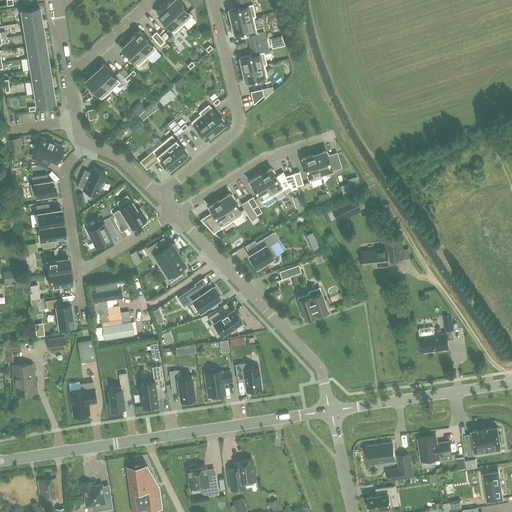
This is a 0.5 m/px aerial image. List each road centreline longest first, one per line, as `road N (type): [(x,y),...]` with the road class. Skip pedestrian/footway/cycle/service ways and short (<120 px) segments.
road 1 (tertiary): [(0,462),(332,411)]
road 2 (residential): [(175,214),(306,352),(332,411)]
road 3 (residential): [(213,0),(242,127),(158,194)]
road 4 (tertiary): [(332,411),(511,384)]
road 5 (residential): [(175,214),(266,157),(332,135)]
road 6 (residential): [(86,143),(63,175),(77,272)]
